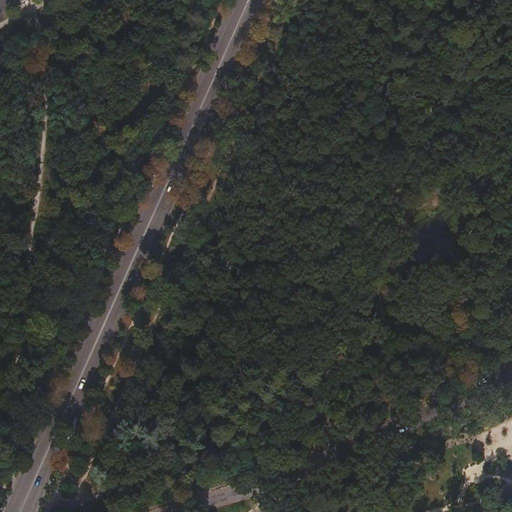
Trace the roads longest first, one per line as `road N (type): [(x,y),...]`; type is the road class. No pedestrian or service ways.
road 1 (secondary): [(17,511),(248,0)]
road 2 (track): [(263,432),(356,351),(382,264),(411,206),(511,164)]
road 3 (unclassified): [(266,481),(511,371)]
road 4 (track): [(65,511),(71,501),(263,432)]
